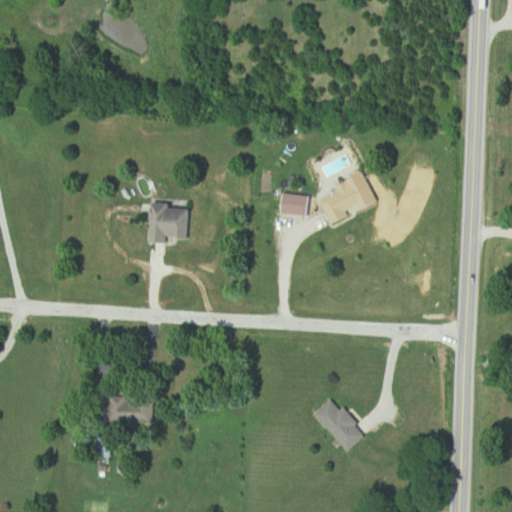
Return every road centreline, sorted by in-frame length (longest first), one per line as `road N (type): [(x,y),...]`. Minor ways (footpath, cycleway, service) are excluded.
road 1 (primary): [(457,511),(478,0)]
road 2 (residential): [(0,306),(464,336)]
